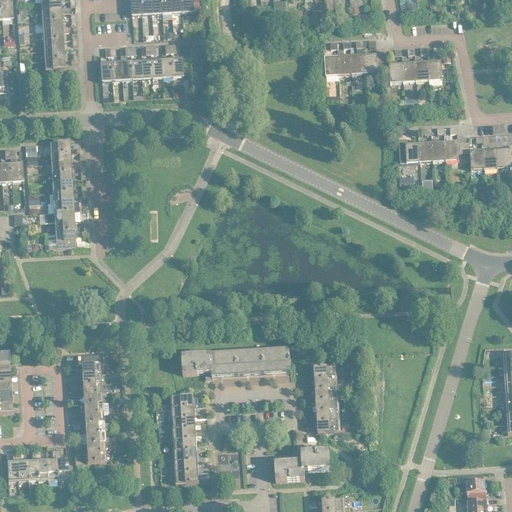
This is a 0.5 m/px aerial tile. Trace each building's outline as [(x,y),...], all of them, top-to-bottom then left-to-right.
[(144,17),(143,0),(132,0),(134,18),(135,18),(135,17),(144,17)] [(153,0),(143,0),(144,17),(154,16),(153,0)] [(163,0),(153,0),(154,16),(164,15),(163,0)] [(173,0),(163,0),(164,15),(174,15),(173,0)] [(173,0),(174,15),(184,14),(183,0),(173,0)] [(183,0),(184,14),(194,14),(195,14),(195,10),(194,0),(183,0)] [(13,2),(3,3),(4,21),(14,20),(14,21),(15,21),(14,1),(13,1),(13,2)] [(43,3),(44,13),(63,12),(63,2),(43,3)] [(287,2),(275,2),(276,11),(288,10),(287,2)] [(44,13),(45,23),(64,22),(63,12),(44,13)] [(45,23),(45,33),(64,32),(64,22),(45,23)] [(45,33),(46,43),(65,41),(64,32),(45,33)] [(46,43),(46,52),(66,51),(65,41),(46,43)] [(46,52),(47,62),(66,61),(66,51),(46,52)] [(17,55),(6,56),(7,66),(18,66),(17,55)] [(379,68),(385,68),(385,57),(379,57),(379,56),(378,56),(378,57),(365,58),(367,76),(367,75),(379,74),(379,75),(380,75),(379,68)] [(385,57),(385,68),(391,67),(392,85),(393,85),(393,84),(405,84),(404,66),(392,67),(392,66),(391,66),(390,56),(385,57)] [(366,76),(367,76),(365,58),(353,59),(354,77),(354,76),(366,75),(366,76)] [(183,60),(174,60),(175,79),(185,78),(185,79),(184,59),(183,59),(183,60)] [(341,77),(340,59),(327,60),(327,59),(326,59),(328,78),(328,77),(341,77)] [(354,77),(353,59),(340,59),(341,77),(353,76),(354,77)] [(174,60),(164,61),(165,79),(175,79),(174,60)] [(66,61),(47,62),(48,72),(47,72),(48,73),(67,71),(66,61)] [(164,61),(154,62),(155,80),(165,79),(164,61)] [(144,62),(134,63),(135,81),(145,81),(144,62)] [(154,62),(144,62),(145,81),(155,80),(154,62)] [(124,63),(114,64),(115,83),(125,82),(124,63)] [(134,63),(124,63),(125,82),(135,81),(134,63)] [(442,64),(430,65),(431,83),(431,82),(443,81),(444,82),(443,63),(442,63),(442,64)] [(115,83),(114,64),(103,65),(103,64),(104,84),(105,84),(105,83),(115,83)] [(417,65),(404,66),(405,84),(418,83),(418,84),(417,65)] [(430,65),(417,65),(418,84),(418,83),(431,82),(431,83),(430,65)] [(0,70),(0,94),(10,94),(9,86),(5,86),(4,70),(4,71),(0,70)] [(419,100),(406,101),(407,108),(407,110),(419,109),(419,108),(419,100)] [(443,100),(433,101),(433,107),(433,108),(444,108),(444,107),(443,100)] [(460,155),(466,155),(465,143),(460,144),(460,143),(459,143),(459,144),(446,145),(447,163),(448,163),(448,162),(460,161),(460,162),(461,162),(460,155)] [(465,143),(466,155),(472,154),(473,172),(473,171),(486,170),(486,171),(485,153),(472,154),(472,153),(471,143),(465,143)] [(52,146),(53,156),(72,155),(71,144),(52,145),(52,146)] [(434,164),(435,164),(434,145),(421,146),(422,164),(434,163),(434,164)] [(447,163),(446,145),(434,145),(435,164),(435,163),(447,162),(447,163)] [(39,146),(28,147),(28,150),(28,157),(39,156),(39,146)] [(422,164),(421,146),(408,147),(408,146),(407,146),(408,165),(409,165),(409,164),(421,164),(422,164)] [(498,152),(485,153),(486,171),(486,170),(499,170),(498,152)] [(511,152),(498,152),(499,170),(511,169),(511,170),(511,152)] [(53,156),(53,165),(72,164),(72,155),(53,156)] [(39,158),(28,159),(29,167),(40,166),(39,158)] [(23,165),(13,165),(15,184),(24,183),(24,184),(25,184),(24,164),(23,164),(23,165)] [(53,165),(54,175),(73,174),(72,164),(53,165)] [(13,165),(3,166),(5,185),(15,184),(13,165)] [(54,175),(55,185),(74,184),(73,174),(54,175)] [(415,179),(401,180),(402,190),(416,189),(415,179)] [(434,181),(424,182),(424,191),(435,190),(434,181)] [(55,185),(55,195),(74,194),(74,184),(55,185)] [(55,195),(56,205),(75,203),(74,194),(55,195)] [(41,198),(31,198),(31,206),(41,205),(41,198)] [(56,205),(56,214),(75,213),(82,213),(81,203),(75,203),(56,205)] [(56,214),(57,224),(76,223),(75,213),(56,214)] [(57,224),(58,234),(77,233),(76,223),(57,224)] [(77,233),(58,234),(58,243),(58,244),(59,250),(78,249),(77,233)] [(213,377),(225,376),(293,372),(291,354),(213,359),(213,356),(186,357),(187,377),(213,375),(213,377)] [(0,355),(0,366),(11,366),(11,356),(11,355),(0,355)] [(106,356),(86,357),(86,366),(102,365),(106,365),(106,356)] [(316,381),(339,380),(339,379),(338,379),(338,369),(339,369),(349,368),(348,361),(333,361),(333,369),(316,370),(316,371),(317,371),(317,381),(316,381)] [(84,376),(84,377),(103,375),(102,375),(101,366),(102,366),(102,365),(86,366),(83,366),(83,367),(84,367),(85,376),(84,376)] [(0,366),(0,376),(12,376),(11,366),(0,366)] [(84,386),(104,385),(103,385),(102,376),(103,376),(103,375),(84,377),(85,377),(85,386),(84,386)] [(0,376),(0,386),(12,385),(12,376),(0,376)] [(317,392),(340,391),(340,390),(339,390),(338,380),(339,380),(316,381),(317,381),(318,392),(317,392)] [(0,386),(0,396),(13,395),(12,385),(0,386)] [(85,396),(104,395),(103,395),(103,386),(104,386),(104,385),(84,386),(84,387),(85,387),(86,396),(85,396)] [(318,402),(318,403),(341,401),(340,401),(339,391),(340,391),(317,392),(318,392),(318,402)] [(0,396),(0,406),(14,405),(13,395),(0,396)] [(86,406),(105,405),(105,404),(104,405),(103,395),(104,395),(85,396),(85,397),(86,396),(87,406),(86,406)] [(173,410),(173,411),(196,409),(195,409),(195,399),(195,398),(172,399),(172,400),(173,400),(174,410),(173,410)] [(318,413),(318,414),(341,412),(340,412),(340,402),(341,402),(341,401),(318,403),(319,403),(319,413),(318,413)] [(14,405),(0,406),(0,416),(15,416),(15,415),(14,415),(14,405)] [(86,415),(86,416),(105,415),(105,414),(104,414),(104,405),(105,405),(86,406),(87,406),(87,415),(86,415)] [(174,421),(197,420),(196,420),(195,410),(196,410),(196,409),(173,411),(174,411),(174,421)] [(319,424),(342,423),(341,423),(340,412),(341,412),(318,414),(319,414),(320,424),(319,424)] [(87,425),(87,426),(106,424),(105,424),(104,415),(105,415),(86,416),(87,416),(88,425),(87,425)] [(174,432),(197,431),(197,430),(196,431),(196,420),(197,420),(174,421),(174,422),(175,422),(175,432),(174,432)] [(342,423),(319,424),(319,425),(320,425),(320,435),(320,436),(335,435),(341,434),(343,434),(343,433),(342,433),(341,423),(342,423)] [(87,435),(107,434),(106,434),(105,425),(106,425),(106,424),(87,426),(88,426),(88,435),(87,435)] [(175,443),(198,442),(198,441),(197,441),(197,431),(174,432),(175,432),(176,443),(175,443)] [(88,445),(107,444),(106,444),(106,435),(107,434),(87,435),(87,436),(88,436),(89,445),(88,445)] [(176,453),(176,454),(199,452),(198,452),(197,442),(198,442),(175,443),(176,443),(176,453)] [(89,455),(108,454),(108,453),(107,453),(106,444),(107,444),(88,445),(89,445),(90,455),(89,455)] [(176,464),(176,465),(199,463),(198,463),(198,453),(199,453),(199,452),(176,454),(177,464),(176,464)] [(329,453),(307,454),(303,455),(303,463),(279,464),(280,476),(280,484),(306,482),(306,474),(330,472),(329,453)] [(108,454),(89,455),(90,455),(90,465),(89,465),(109,464),(108,463),(107,454),(108,454)] [(59,463),(60,482),(60,481),(70,481),(69,462),(68,462),(68,463),(59,464),(59,463)] [(39,464),(40,483),(41,483),(41,482),(50,482),(50,483),(49,463),(49,464),(40,465),(39,464)] [(49,463),(50,483),(50,482),(60,481),(60,482),(59,463),(58,463),(58,464),(49,464),(49,463)] [(177,475),(200,474),(199,474),(198,464),(199,463),(176,465),(177,465),(178,475),(177,475)] [(30,465),(29,465),(31,484),(31,483),(40,482),(40,483),(39,464),(39,465),(30,466),(30,465)] [(21,484),(20,465),(19,465),(19,466),(10,467),(10,466),(9,466),(10,485),(11,485),(11,484),(20,484),(21,484)] [(20,465),(21,484),(21,483),(30,483),(30,484),(31,484),(29,465),(29,466),(20,466),(20,465)] [(200,474),(177,475),(177,476),(178,476),(178,486),(178,487),(201,485),(201,484),(200,484),(199,474),(200,474)] [(468,485),(469,499),(488,498),(487,483),(468,484),(468,485)] [(469,499),(469,511),(488,511),(488,498),(469,499)] [(312,503),(312,508),(325,507),(325,511),(346,511),(346,502),(347,502),(347,501),(342,501),(324,503),(319,503),(312,503)]
